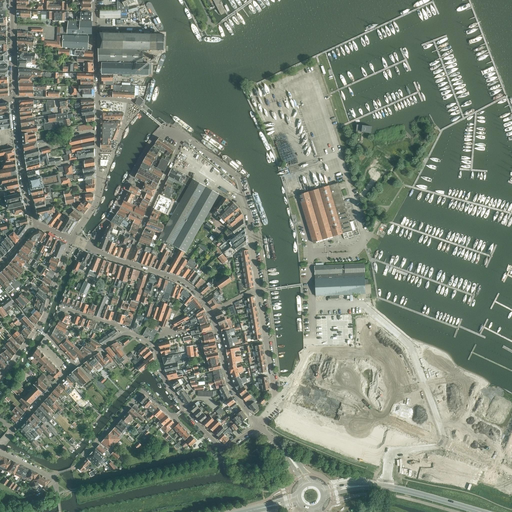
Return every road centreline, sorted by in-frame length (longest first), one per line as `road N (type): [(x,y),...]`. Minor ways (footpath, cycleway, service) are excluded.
road 1 (residential): [(268,413),(388,461),(446,468),(511,492)]
road 2 (residential): [(52,475),(76,465),(143,388),(173,417),(185,409)]
road 3 (residential): [(183,136),(237,178),(257,288)]
road 4 (unclassified): [(276,403),(313,346),(309,254),(319,253)]
road 5 (residential): [(92,248),(156,136),(164,127),(183,136)]
road 6 (residential): [(389,456),(397,364),(374,348),(368,308)]
road 7 (residential): [(128,263),(183,136)]
road 8 (tertiary): [(35,223),(15,98)]
road 9 (secondary): [(474,511),(386,487),(351,487)]
road 10 (tertiary): [(210,314),(230,385),(259,425)]
